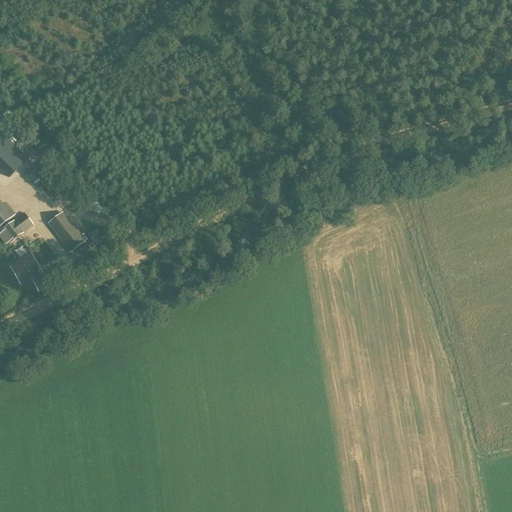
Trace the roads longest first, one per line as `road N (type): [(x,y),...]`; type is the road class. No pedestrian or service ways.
road 1 (track): [(365,148),(0,325)]
road 2 (track): [(0,186),(170,243)]
road 3 (track): [(511,105),(365,148)]
